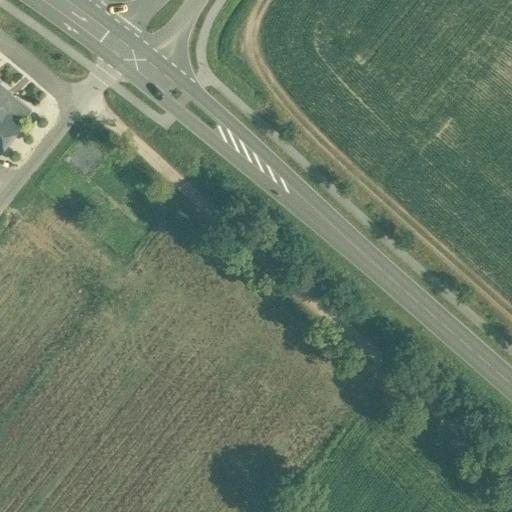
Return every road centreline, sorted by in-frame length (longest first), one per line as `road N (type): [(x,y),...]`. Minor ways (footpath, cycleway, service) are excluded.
road 1 (track): [(85,100),(511,476)]
road 2 (secondary): [(511,382),(134,55)]
road 3 (track): [(263,0),(249,35),(267,82),(347,166),(511,312)]
road 4 (unclassified): [(134,55),(0,197)]
